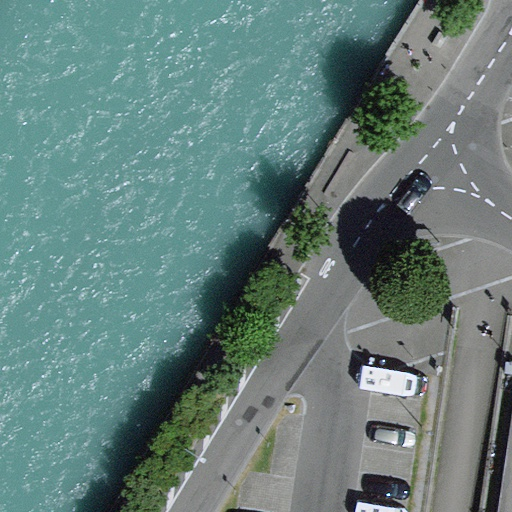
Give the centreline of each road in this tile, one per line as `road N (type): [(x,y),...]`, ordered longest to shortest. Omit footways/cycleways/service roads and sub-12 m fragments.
road 1 (residential): [(190,511),(371,220),(426,158)]
road 2 (residential): [(426,158),(511,30)]
